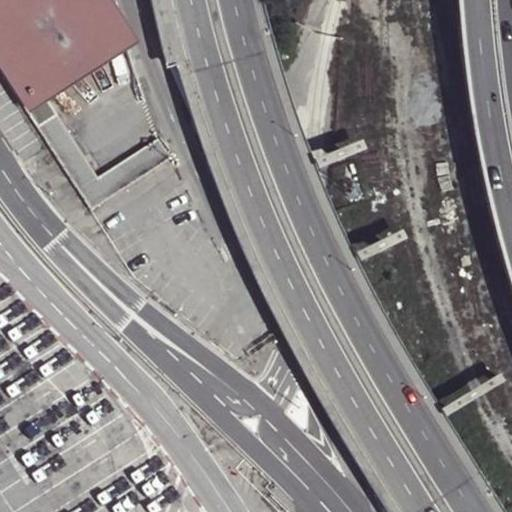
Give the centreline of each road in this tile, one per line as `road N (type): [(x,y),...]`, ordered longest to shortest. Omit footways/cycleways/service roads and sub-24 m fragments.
road 1 (tertiary): [(473,511),(374,352),(299,198),(264,107),(237,0)]
road 2 (tertiary): [(192,0),(255,212),(321,345),(422,511)]
road 3 (motorway): [(475,0),(488,133),(511,226)]
